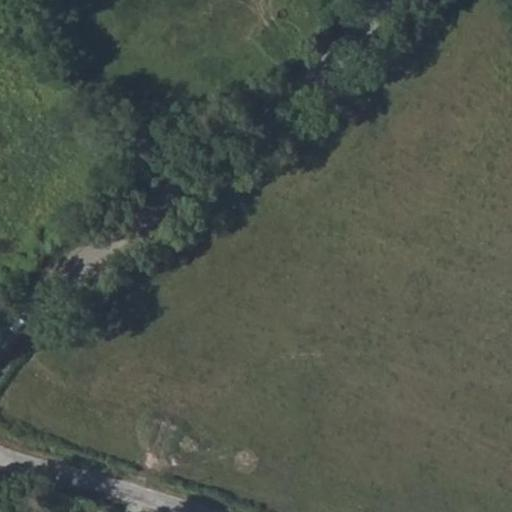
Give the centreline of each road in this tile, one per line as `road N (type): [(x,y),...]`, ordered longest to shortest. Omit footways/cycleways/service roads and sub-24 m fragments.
road 1 (unclassified): [(375,0),(321,65),(79,258),(0,338)]
road 2 (unclassified): [(0,452),(209,511)]
